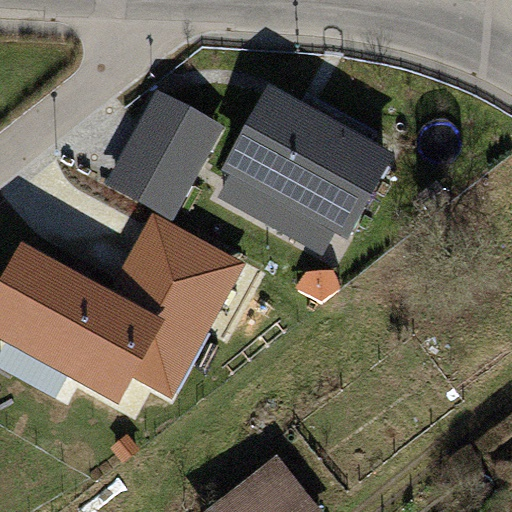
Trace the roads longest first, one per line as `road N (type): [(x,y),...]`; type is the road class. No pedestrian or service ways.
road 1 (tertiary): [(157,0),(314,7),(415,23),(489,46)]
road 2 (residential): [(154,0),(118,65),(0,162)]
